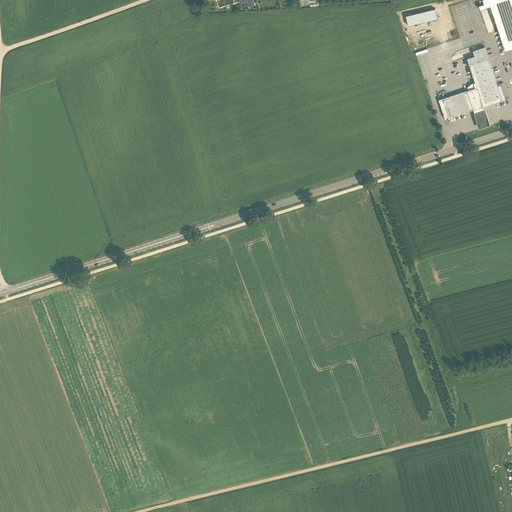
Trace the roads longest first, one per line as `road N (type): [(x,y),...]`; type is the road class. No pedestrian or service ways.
road 1 (tertiary): [(0,293),(511,131)]
road 2 (track): [(142,511),(511,420)]
road 3 (track): [(145,0),(0,51)]
